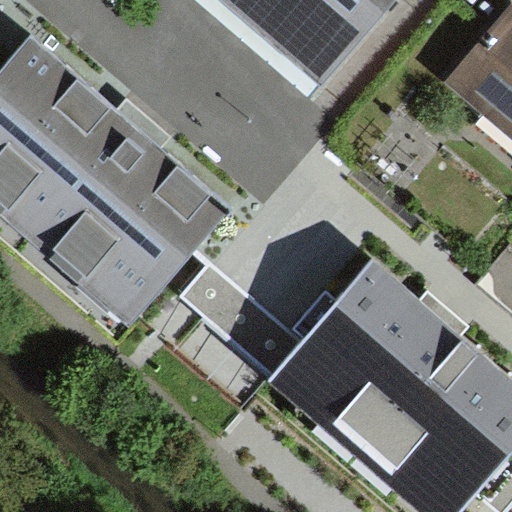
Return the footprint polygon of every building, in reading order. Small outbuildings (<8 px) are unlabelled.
[(402,0),(204,0),(319,98),(402,0)] [(511,14),(446,92),(511,148),(511,14)] [(131,130),(34,48),(0,88),(0,217),(130,328),(166,287),(194,253),(229,213),(131,130)] [(306,345),(194,253),(166,287),(277,379),(306,345)] [(496,511),(503,511),(511,502),(511,382),(471,348),(454,334),(373,266),(306,345),(277,379),(261,397),(396,511),(469,511),(481,499),(494,510),(496,511)]
